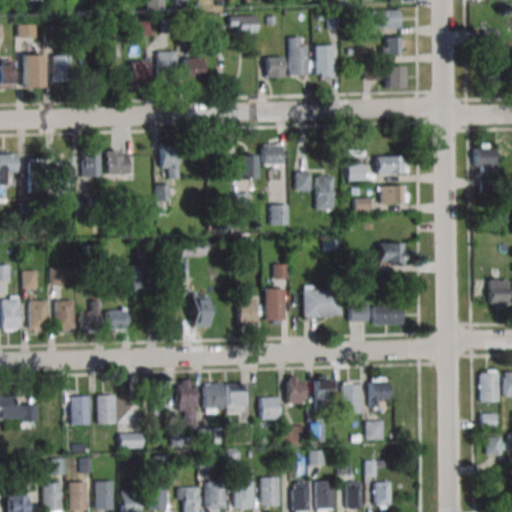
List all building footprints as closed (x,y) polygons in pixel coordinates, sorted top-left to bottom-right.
[(44,9),(44,0),(26,0),(26,9),(44,9)] [(162,0),(145,0),(145,10),(162,10),(162,0)] [(398,28),(398,10),(371,10),(371,28),(398,28)] [(238,33),(255,33),(255,15),(228,15),(228,25),(238,25),(238,33)] [(104,36),(119,36),(119,22),(104,22),(104,36)] [(136,35),(146,35),(146,22),(136,22),(136,35)] [(33,37),(33,24),(16,24),(16,37),(33,37)] [(494,30),(481,30),(481,44),(494,44),(494,30)] [(288,75),(305,75),(305,45),(297,45),(297,37),(288,37),(288,75)] [(380,37),(380,55),(399,55),(399,37),(380,37)] [(331,77),(331,45),(313,45),(313,77),(331,77)] [(175,51),(154,51),(154,71),(175,71),(175,51)] [(21,87),(41,87),(41,54),(21,54),(21,87)] [(69,55),(51,55),(51,83),(69,83),(69,55)] [(282,56),(264,56),(264,77),(282,77),(282,56)] [(500,56),(481,56),(481,83),(500,83),(500,56)] [(200,81),(200,57),(183,57),(183,81),(200,81)] [(0,87),(11,88),(11,59),(0,58),(0,87)] [(127,87),(145,87),(145,61),(127,61),(127,87)] [(384,66),(384,87),(403,87),(403,66),(384,66)] [(261,166),(280,166),(280,143),(261,143),(261,166)] [(176,178),(176,144),(158,144),(158,169),(165,169),(165,179),(176,178)] [(472,173),(495,173),(495,147),(472,147),(472,173)] [(97,176),(97,149),(80,149),(80,176),(97,176)] [(101,174),(124,174),(124,150),(101,150),(101,174)] [(0,184),(5,185),(5,174),(15,174),(15,152),(0,152),(0,184)] [(256,178),(256,154),(231,154),(231,178),(256,178)] [(406,173),(406,155),(373,155),(373,173),(406,173)] [(27,189),(38,189),(38,159),(27,159),(27,189)] [(71,193),(71,164),(56,164),(56,193),(71,193)] [(346,180),(360,180),(360,164),(346,164),(346,180)] [(294,190),(309,190),(309,171),(294,171),(294,190)] [(331,175),(315,175),(315,209),(331,209),(331,175)] [(154,184),(154,209),(167,209),(167,184),(154,184)] [(378,203),(406,203),(406,185),(378,185),(378,203)] [(249,192),(233,192),(233,209),(249,209),(249,192)] [(367,212),(367,198),(352,198),(352,212),(367,212)] [(268,224),(286,224),(286,203),(268,203),(268,224)] [(323,248),(333,248),(333,237),(322,237),(323,248)] [(208,256),(208,240),(179,240),(179,256),(208,256)] [(376,262),(401,262),(401,243),(376,243),(376,262)] [(8,265),(0,264),(0,280),(8,281),(8,265)] [(142,291),(142,266),(129,266),(129,291),(142,291)] [(61,268),(47,268),(47,285),(61,285),(61,268)] [(20,270),(20,288),(35,288),(35,270),(20,270)] [(511,278),(488,279),(488,304),(511,303),(511,278)] [(281,320),(281,287),(260,287),(261,299),(236,300),(236,322),(260,322),(260,321),(281,320)] [(301,317),(338,317),(338,288),(301,288),(301,317)] [(0,329),(17,330),(17,296),(0,295),(0,329)] [(189,295),(189,328),(206,328),(206,295),(189,295)] [(27,329),(44,329),(44,299),(27,299),(27,329)] [(71,299),(50,299),(50,330),(71,330),(71,299)] [(98,330),(98,299),(88,299),(88,311),(77,311),(77,330),(98,330)] [(364,302),(347,302),(347,321),(364,321),(364,302)] [(370,324),(400,324),(400,306),(370,306),(370,324)] [(124,310),(104,310),(104,332),(124,332),(124,310)] [(496,402),(496,370),(477,370),(477,402),(496,402)] [(511,371),(502,372),(502,397),(511,396),(511,371)] [(330,377),(312,377),(311,401),(330,401),(330,377)] [(283,403),(302,403),(302,378),(283,378),(283,403)] [(368,378),(368,408),(387,408),(387,378),(368,378)] [(165,416),(165,379),(150,379),(150,416),(165,416)] [(175,380),(175,415),(181,415),(181,425),(193,425),(193,380),(175,380)] [(201,382),(201,412),(220,412),(220,382),(201,382)] [(225,383),(225,411),(241,411),(241,383),(225,383)] [(357,383),(340,383),(340,413),(357,413),(357,383)] [(113,423),(113,394),(95,394),(95,423),(113,423)] [(87,395),(68,395),(68,424),(87,424),(87,395)] [(258,420),(276,420),(276,397),(258,397),(258,420)] [(0,419),(34,419),(34,398),(0,398),(0,419)] [(494,414),(479,414),(479,428),(494,428),(494,414)] [(381,439),(381,419),(363,419),(363,439),(381,439)] [(302,425),(279,425),(279,441),(302,441),(302,425)] [(250,443),(250,430),(236,430),(236,443),(250,443)] [(140,432),(117,432),(117,448),(140,448),(140,432)] [(483,454),(509,454),(509,436),(483,436),(483,454)] [(238,448),(225,448),(225,468),(238,468),(238,448)] [(198,467),(212,467),(212,451),(198,451),(198,467)] [(308,451),(308,464),(321,464),(321,451),(308,451)] [(63,458),(49,458),(49,475),(63,475),(63,458)] [(277,477),(258,477),(258,505),(277,505),(277,477)] [(163,479),(146,479),(146,510),(163,510),(163,479)] [(110,480),(93,480),(93,509),(110,509),(110,480)] [(250,480),(231,480),(231,508),(250,508),(250,480)] [(313,480),(313,510),(332,510),(332,480),(313,480)] [(83,481),(66,481),(66,510),(83,510),(83,481)] [(223,481),(204,481),(204,510),(223,510),(223,481)] [(289,511),(305,511),(305,481),(290,481),(289,511)] [(343,481),(343,508),(359,508),(359,481),(343,481)] [(387,481),(371,481),(371,508),(387,508),(387,481)] [(58,511),(58,482),(41,482),(40,511),(58,511)] [(195,511),(195,487),(176,487),(176,511),(195,511)] [(138,511),(138,491),(118,491),(118,511),(138,511)] [(24,511),(25,492),(5,492),(5,511),(24,511)]
